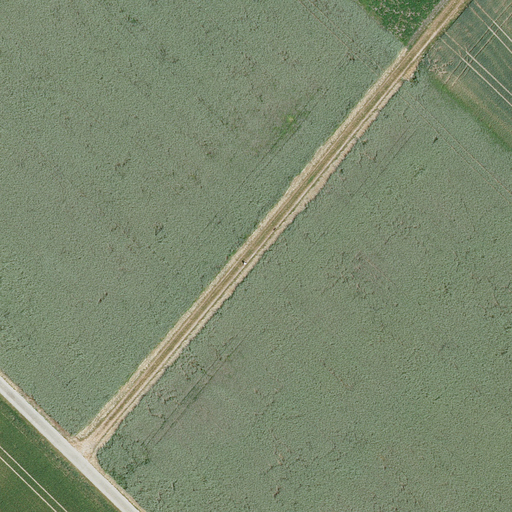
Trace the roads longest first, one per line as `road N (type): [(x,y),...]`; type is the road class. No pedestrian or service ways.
road 1 (track): [(458,0),(72,458)]
road 2 (track): [(0,387),(127,511)]
